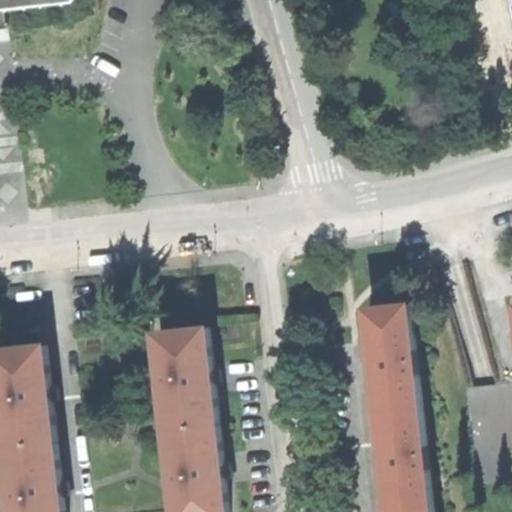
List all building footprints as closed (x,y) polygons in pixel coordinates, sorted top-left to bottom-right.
[(0,0),(0,10),(5,10),(74,2),(73,0),(0,0)] [(0,35),(8,35),(5,10),(0,10),(0,35)] [(385,413),(425,409),(414,304),(374,309),(379,358),(381,370),(385,413)] [(173,428),(222,423),(218,381),(217,369),(212,326),(163,332),(173,428)] [(11,445),(60,440),(56,399),(55,387),(50,344),(1,349),(11,445)] [(471,386),(481,481),(511,478),(511,381),(485,384),(471,386)] [(425,409),(385,413),(390,453),(391,465),(396,508),(436,504),(425,409)] [(182,511),(231,511),(228,476),(227,465),(222,423),(173,428),(182,511)] [(18,511),(67,511),(66,494),(65,482),(60,440),(11,445),(18,511)]
